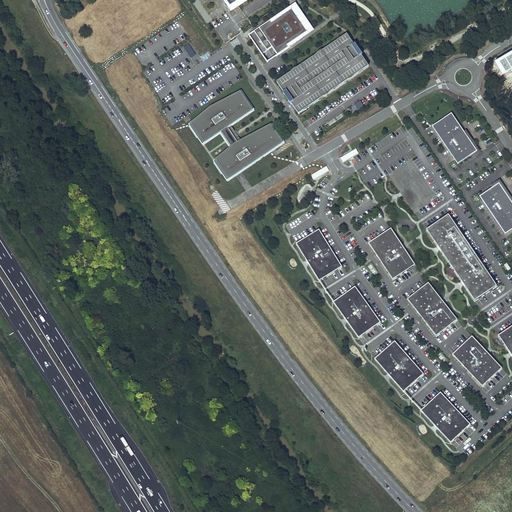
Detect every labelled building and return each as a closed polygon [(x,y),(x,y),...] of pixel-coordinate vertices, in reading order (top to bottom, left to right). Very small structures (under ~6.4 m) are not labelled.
[(234,0),(224,0),(232,10),(239,5),(234,0)] [(117,16),(124,12),(121,5),(113,9),(117,16)] [(141,9),(144,16),(152,12),(148,6),(141,9)] [(171,12),(176,19),(182,14),(177,8),(171,12)] [(274,21),(273,19),(249,35),(267,62),(291,47),(290,44),(308,32),(292,9),(274,21)] [(98,18),(101,25),(108,22),(105,15),(98,18)] [(167,18),(160,22),(163,28),(170,24),(167,18)] [(139,26),(141,33),(148,31),(146,24),(139,26)] [(124,42),(130,38),(126,32),(120,36),(124,42)] [(347,35),(281,79),(288,89),(287,90),(294,101),(295,100),(298,104),(303,111),(369,66),(365,62),(361,56),(362,55),(355,44),(354,45),(347,35)] [(190,58),(196,55),(188,44),(183,48),(190,58)] [(254,109),(242,90),(210,107),(189,124),(203,144),(221,132),(231,147),(214,161),(227,180),(285,142),(272,123),(242,139),(238,133),(232,124),(254,109)] [(360,102),(349,108),(353,113),(364,107),(360,102)] [(476,152),(463,133),(464,132),(452,114),(432,127),(458,165),(471,156),(471,155),(476,152)] [(358,154),(356,149),(346,156),(340,159),(343,163),(353,157),(358,154)] [(412,160),(388,175),(393,183),(394,190),(400,190),(402,193),(407,189),(404,185),(409,181),(409,174),(413,171),(414,171),(415,180),(417,178),(417,174),(420,172),(412,160)] [(329,171),(327,167),(311,176),(314,181),(329,171)] [(511,229),(511,202),(511,203),(511,204),(498,185),(493,188),(480,197),(505,235),(511,229)] [(411,194),(405,195),(407,207),(426,204),(425,196),(418,197),(417,189),(410,190),(411,194)] [(497,286),(449,215),(427,230),(439,248),(463,284),(474,301),(497,286)] [(404,247),(391,229),(368,244),(393,280),(415,265),(404,247)] [(342,267),(319,230),(296,243),(308,262),(319,281),(342,267)] [(443,302),(429,283),(407,299),(436,336),(458,320),(443,302)] [(381,323),(355,287),(334,302),(346,320),(358,338),(381,323)] [(511,326),(498,336),(511,354),(511,356),(511,326)] [(487,353),(472,336),(452,355),(482,387),(502,368),(487,353)] [(424,374),(395,341),(374,359),(389,376),(403,392),(424,374)] [(470,423),(440,391),(422,409),(437,426),(451,441),(470,423)]
